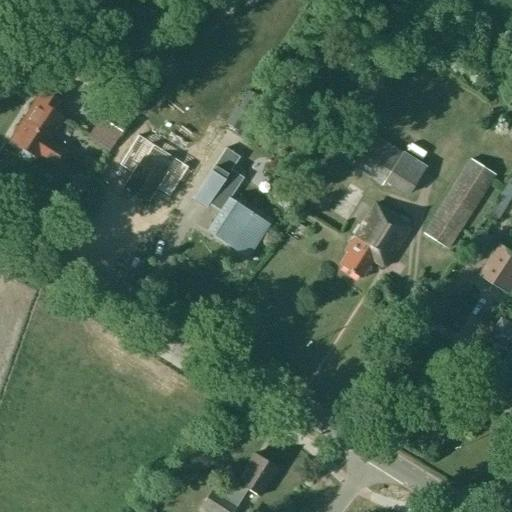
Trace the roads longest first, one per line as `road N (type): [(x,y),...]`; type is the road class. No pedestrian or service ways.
road 1 (tertiary): [(373,454),(0,216)]
road 2 (track): [(333,428),(403,320),(422,201),(454,143)]
